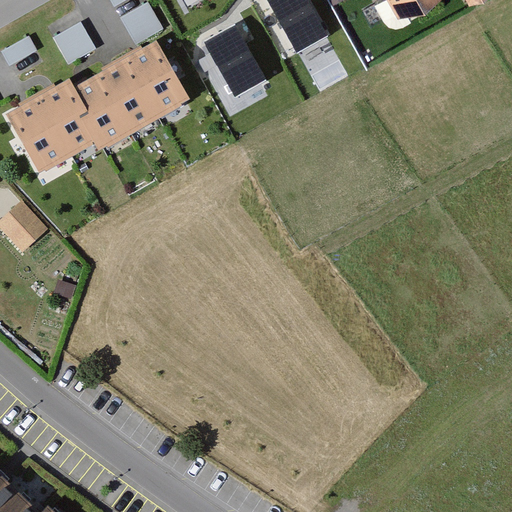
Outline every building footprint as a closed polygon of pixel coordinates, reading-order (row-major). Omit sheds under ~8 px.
[(149,0),(122,13),(135,40),(165,25),(152,0),(149,0)] [(310,0),(267,0),(296,54),(330,37),(310,0)] [(393,0),(403,16),(429,0),(393,0)] [(69,59),(97,47),(84,20),(57,32),(69,59)] [(238,24),(204,42),(234,98),(267,80),(238,24)] [(78,79),(11,116),(43,174),(102,142),(107,150),(196,101),(164,43),(83,88),(78,79)] [(0,215),(0,222),(24,248),(49,224),(22,195),(0,215)] [(50,511),(0,464),(0,511),(50,511)]
